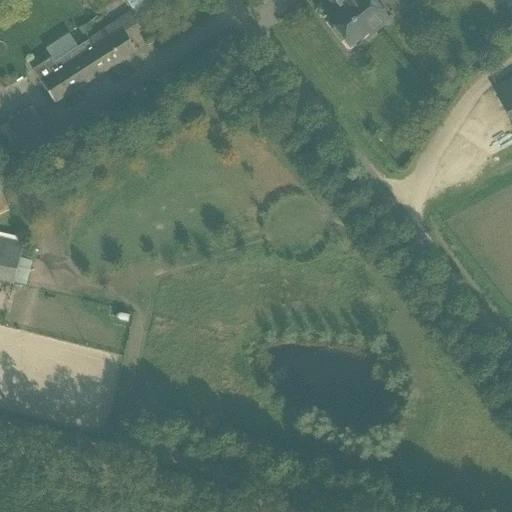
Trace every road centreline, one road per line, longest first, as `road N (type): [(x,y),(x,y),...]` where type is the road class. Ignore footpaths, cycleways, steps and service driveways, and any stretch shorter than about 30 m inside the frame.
road 1 (unclassified): [(511,352),(235,0)]
road 2 (unclassified): [(289,511),(0,442)]
